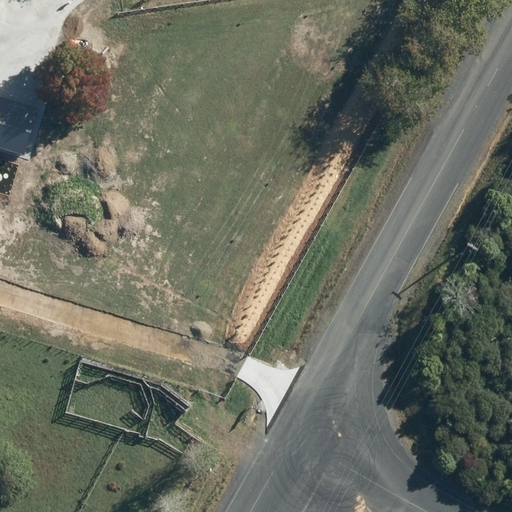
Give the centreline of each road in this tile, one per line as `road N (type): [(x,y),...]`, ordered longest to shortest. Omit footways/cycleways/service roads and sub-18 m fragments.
road 1 (unclassified): [(511,38),(294,434)]
road 2 (unclassified): [(294,434),(428,511)]
